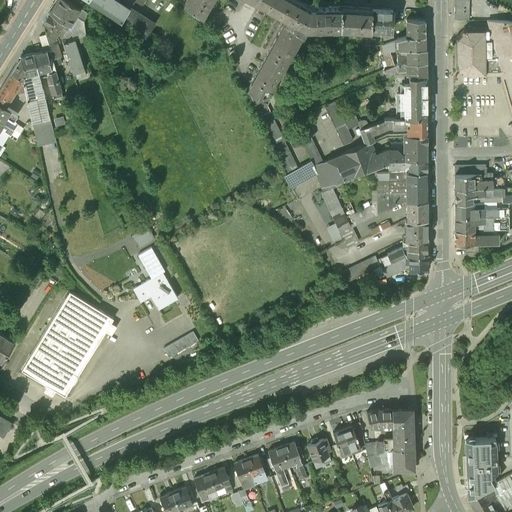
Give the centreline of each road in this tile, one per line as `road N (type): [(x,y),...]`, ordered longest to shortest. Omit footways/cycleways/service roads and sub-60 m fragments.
road 1 (primary): [(445,295),(156,410),(64,457),(0,503)]
road 2 (primary): [(0,505),(163,430),(447,322)]
road 3 (residential): [(104,510),(98,501),(115,489),(376,388),(398,387)]
road 4 (tertiary): [(445,295),(442,0)]
road 5 (secondary): [(449,496),(447,322)]
